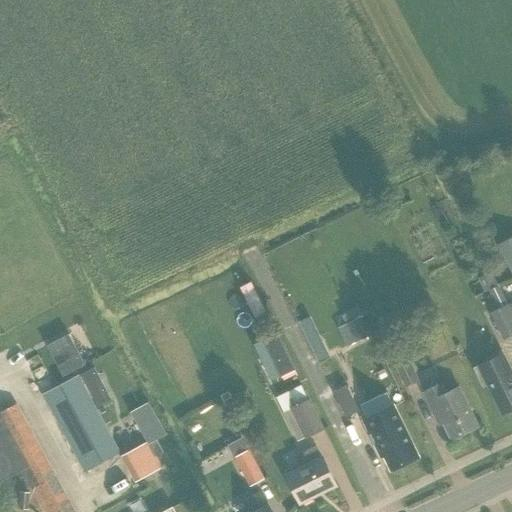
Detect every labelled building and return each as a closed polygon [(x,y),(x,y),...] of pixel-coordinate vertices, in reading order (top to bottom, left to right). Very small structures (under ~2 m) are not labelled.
[(511,235),(498,243),(511,271),(511,235)] [(251,282),(241,287),(256,317),(266,312),(251,282)] [(498,285),(489,290),(497,305),(506,301),(498,285)] [(504,339),(511,335),(511,313),(507,304),(491,312),(504,339)] [(293,369),(275,333),(262,340),(279,376),(293,369)] [(511,409),(511,374),(511,371),(510,372),(501,354),(474,368),(483,386),(489,384),(504,413),(511,409)] [(420,380),(410,358),(395,365),(405,387),(420,380)] [(77,375),(43,393),(85,472),(120,453),(77,375)] [(443,423),(451,439),(479,426),(459,387),(447,393),(442,383),(424,392),(440,425),(443,423)] [(359,410),(347,384),(333,391),(345,417),(359,410)] [(324,430),(302,385),(276,397),(284,413),(293,408),(308,438),(324,430)] [(228,390),(220,394),(228,410),(236,406),(228,390)] [(76,511),(18,402),(0,411),(0,479),(1,482),(21,471),(43,511),(76,511)] [(391,469),(418,456),(394,406),(363,421),(381,456),(384,455),(391,469)] [(163,468),(148,441),(121,455),(136,482),(163,468)] [(299,454),(305,465),(286,475),(300,503),(337,485),(322,457),(316,446),(299,454)] [(264,479),(248,450),(233,457),(249,487),(264,479)] [(272,511),(268,503),(266,504),(259,491),(248,497),(255,510),(251,511),(272,511)] [(21,492),(20,508),(28,509),(29,493),(21,492)]
